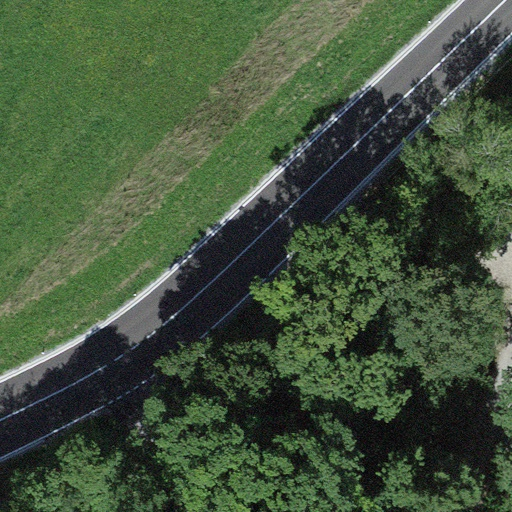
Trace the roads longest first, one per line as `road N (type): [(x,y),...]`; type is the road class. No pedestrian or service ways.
road 1 (tertiary): [(499,0),(166,339),(111,376),(0,422)]
road 2 (track): [(166,339),(124,511)]
